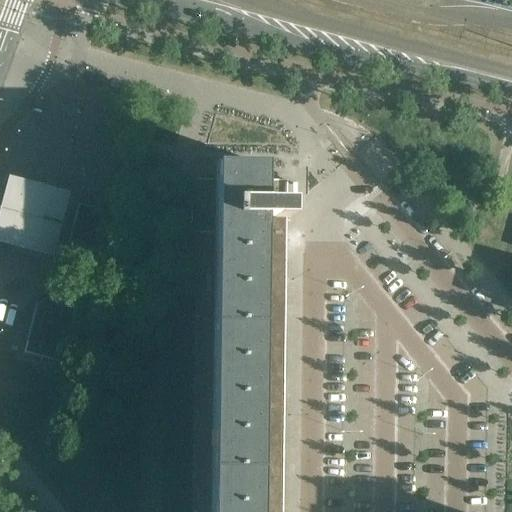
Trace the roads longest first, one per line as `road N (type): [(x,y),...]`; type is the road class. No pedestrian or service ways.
road 1 (secondary): [(153,0),(383,63),(511,88)]
road 2 (residential): [(511,358),(363,173)]
